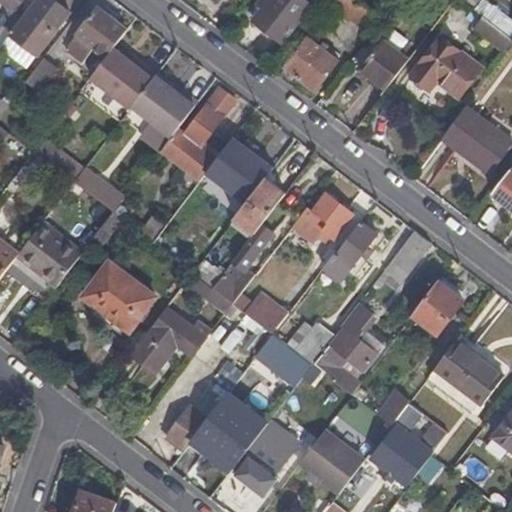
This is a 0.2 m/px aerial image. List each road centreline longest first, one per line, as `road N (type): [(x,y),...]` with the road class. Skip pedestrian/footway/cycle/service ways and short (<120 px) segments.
road 1 (residential): [(142,0),(511,284)]
road 2 (residential): [(189,511),(58,412)]
